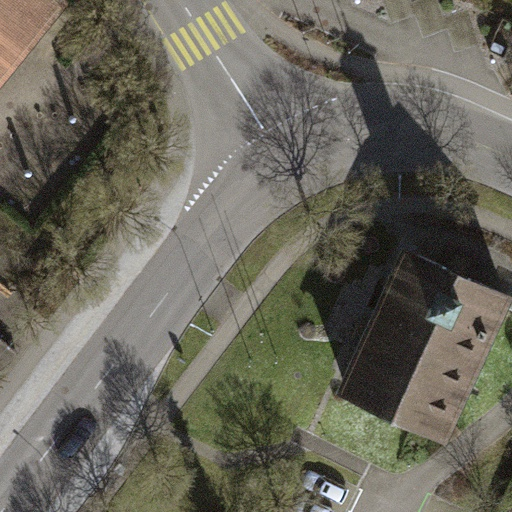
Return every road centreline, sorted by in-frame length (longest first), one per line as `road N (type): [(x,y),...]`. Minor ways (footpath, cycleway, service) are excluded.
road 1 (residential): [(290,150),(234,204),(2,511)]
road 2 (tertiary): [(511,154),(439,132),(391,128),(290,150)]
road 3 (tertiary): [(290,150),(184,0)]
